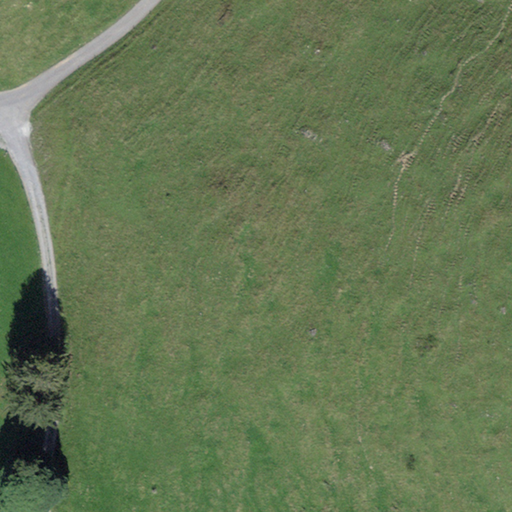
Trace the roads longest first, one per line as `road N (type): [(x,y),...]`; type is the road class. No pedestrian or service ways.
road 1 (track): [(41,511),(38,478),(49,443),(45,273),(8,107)]
road 2 (track): [(142,0),(95,49),(27,101),(0,110)]
